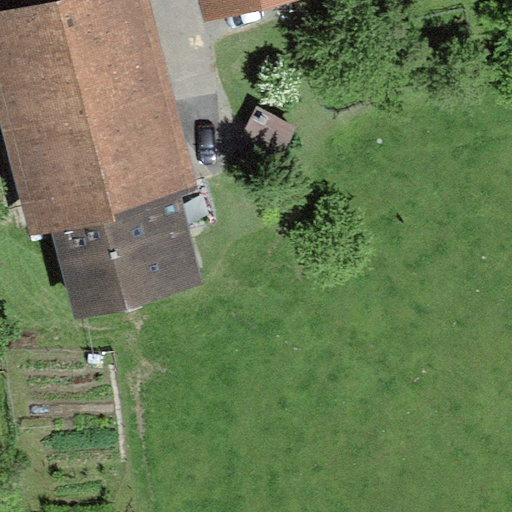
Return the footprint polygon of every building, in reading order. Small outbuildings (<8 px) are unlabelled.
[(0,0),(0,13),(56,0),(0,0)] [(0,145),(27,249),(52,242),(179,210),(209,202),(156,0),(56,0),(0,13),(0,145)] [(200,0),(207,26),(317,0),(200,0)] [(296,133),(257,111),(233,154),(272,175),(296,133)] [(201,291),(179,210),(52,242),(75,324),(201,291)]
